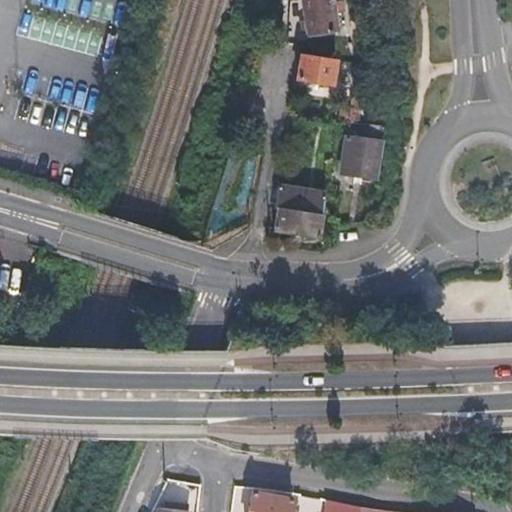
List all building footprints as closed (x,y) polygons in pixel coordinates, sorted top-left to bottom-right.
[(302,0),(309,36),(341,30),(337,12),(335,1),(334,0),(302,0)] [(343,0),(341,0),(335,1),(337,12),(345,10),(343,0)] [(300,54),(296,77),(332,83),(336,59),(300,54)] [(351,95),(347,120),(358,122),(361,96),(351,95)] [(384,136),(385,126),(369,123),(367,134),(384,136)] [(382,141),(346,135),(340,171),(376,177),(382,141)] [(323,194),(278,188),(272,231),(317,237),(323,194)] [(0,296),(21,303),(28,276),(0,269),(0,296)] [(253,493),(250,511),(289,511),(292,497),(253,493)] [(325,499),(322,510),(329,511),(359,511),(360,507),(325,499)]
